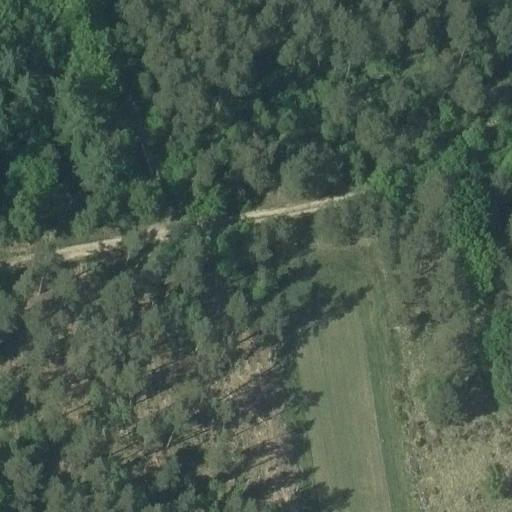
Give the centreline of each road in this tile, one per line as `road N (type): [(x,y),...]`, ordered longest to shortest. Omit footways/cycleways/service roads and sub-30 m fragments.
road 1 (track): [(511,175),(182,240)]
road 2 (track): [(79,0),(94,52),(182,240)]
road 3 (track): [(182,240),(0,274)]
